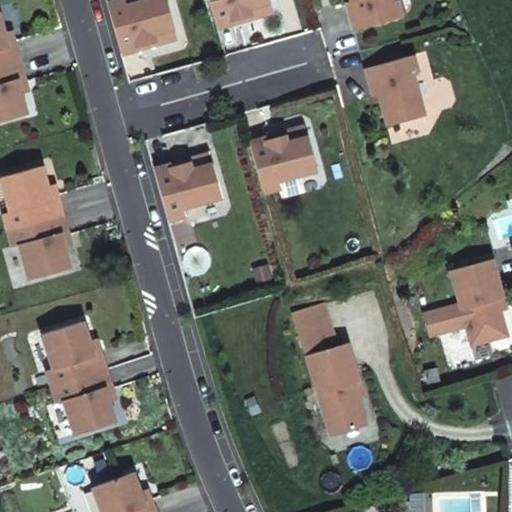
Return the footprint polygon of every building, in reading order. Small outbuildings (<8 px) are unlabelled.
[(124,0),(118,0),(106,3),(120,53),(138,49),(136,45),(153,41),(154,45),(176,38),(165,0),(146,0),(126,6),(124,0)] [(208,0),(217,28),(233,22),(233,19),(247,15),(249,19),(272,13),(268,0),(208,0)] [(346,2),(354,30),(401,16),(396,0),(395,0),(390,1),(390,0),(351,0),(352,1),(346,2)] [(0,66),(18,61),(13,40),(6,42),(0,21),(0,66)] [(6,42),(13,40),(10,30),(3,32),(6,42)] [(412,55),(365,68),(373,96),(378,94),(387,126),(423,115),(411,74),(417,72),(412,55)] [(0,121),(26,114),(17,84),(24,82),(18,61),(0,66),(0,121)] [(20,94),(27,92),(24,82),(17,84),(20,94)] [(266,138),(249,143),(263,193),(280,188),(278,180),(315,170),(305,127),(281,133),(282,137),(267,141),(266,138)] [(170,165),(153,170),(167,220),(185,215),(182,208),(221,197),(208,153),(186,160),(187,163),(171,168),(170,165)] [(8,230),(62,215),(56,195),(49,196),(40,166),(1,177),(10,211),(3,213),(8,230)] [(49,196),(56,195),(53,184),(46,186),(49,196)] [(29,279),(69,268),(60,238),(68,235),(62,215),(8,230),(12,246),(19,245),(29,279)] [(63,248),(70,246),(68,235),(60,238),(63,248)] [(450,271),(471,346),(507,336),(500,310),(497,299),(503,297),(492,260),(450,271)] [(506,309),(503,297),(497,299),(500,310),(506,309)] [(52,387),(105,369),(98,349),(91,351),(81,321),(42,334),(53,368),(46,370),(52,387)] [(91,351),(98,349),(95,338),(88,341),(91,351)] [(306,356),(330,436),(347,430),(366,424),(357,395),(353,383),(359,382),(348,344),(306,356)] [(112,390),(105,369),(52,387),(57,402),(63,400),(75,434),(115,422),(104,392),(112,390)] [(359,382),(353,383),(357,395),(363,393),(359,382)] [(115,400),(112,390),(104,392),(108,402),(115,400)] [(366,424),(347,430),(349,436),(342,438),(353,475),(384,465),(371,423),(366,424)] [(154,511),(149,499),(142,501),(138,491),(131,472),(92,487),(101,511),(154,511)] [(142,501),(149,499),(146,488),(138,491),(142,501)]
